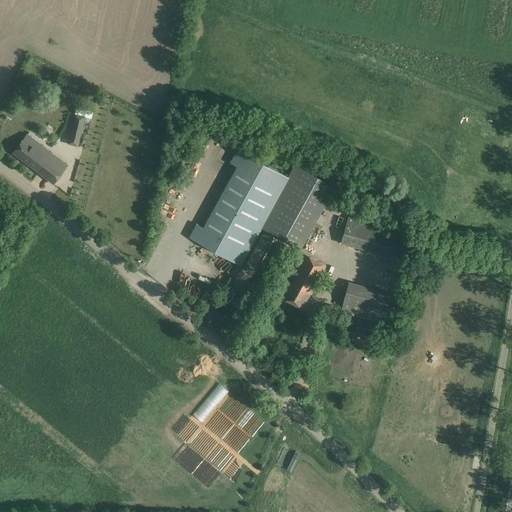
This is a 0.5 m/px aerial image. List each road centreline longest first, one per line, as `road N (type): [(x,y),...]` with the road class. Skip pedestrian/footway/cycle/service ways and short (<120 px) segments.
road 1 (unclassified): [(399,511),(293,409),(0,165)]
road 2 (unclassified): [(476,511),(511,305)]
